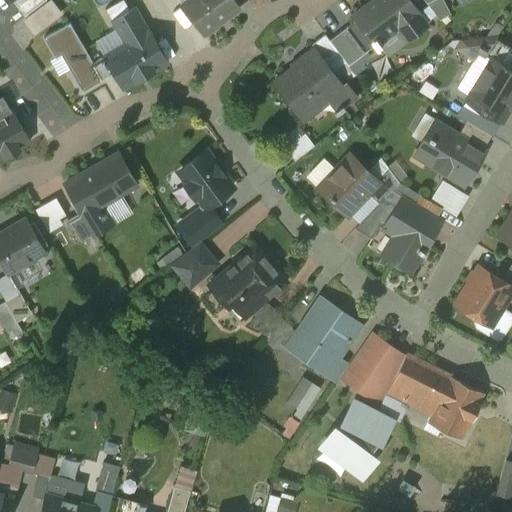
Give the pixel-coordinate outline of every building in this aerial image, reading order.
[(62,13),(51,0),(47,0),(22,20),(34,35),(62,13)] [(233,0),(189,0),(182,5),(204,35),(221,23),(220,22),(238,9),(239,9),(240,8),(233,0)] [(409,0),(374,0),(353,16),(357,20),(330,40),(346,61),(349,65),(375,45),(379,51),(383,48),(379,43),(398,29),(407,41),(427,25),(419,13),(409,0)] [(136,7),(112,21),(125,44),(149,30),(136,7)] [(104,80),(71,22),(44,37),(56,57),(50,61),(59,77),(65,73),(68,79),(73,76),(82,93),(104,80)] [(104,56),(123,88),(168,62),(150,30),(149,30),(125,44),(115,50),(104,56)] [(330,40),(325,35),(312,45),(315,48),(333,71),(346,61),(330,40)] [(107,36),(96,42),(104,56),(115,50),(107,36)] [(511,44),(498,36),(485,56),(491,59),(492,58),(511,70),(511,44)] [(315,48),(300,59),(302,61),(275,81),(305,121),(306,120),(304,117),(332,95),(341,106),(335,111),(338,114),(345,108),(345,107),(358,97),(346,82),(342,84),(333,71),(315,48)] [(511,70),(492,58),(491,59),(466,100),(502,121),(511,104),(511,70)] [(0,158),(30,141),(12,110),(0,117),(0,158)] [(492,135),(457,114),(456,115),(467,121),(458,136),(483,151),(492,135)] [(458,136),(436,122),(419,149),(432,156),(428,162),(464,184),(483,151),(458,136)] [(305,133),(286,148),(295,160),(314,146),(305,133)] [(207,151),(182,170),(190,181),(186,184),(196,197),(197,196),(205,207),(233,187),(207,151)] [(119,153),(65,184),(81,212),(84,215),(102,204),(137,184),(119,153)] [(351,154),(319,187),(348,215),(369,193),(380,181),(377,179),(351,154)] [(377,179),(380,181),(369,193),(379,203),(385,197),(399,182),(388,167),(377,179)] [(444,177),(432,197),(459,213),(471,192),(444,177)] [(379,203),(356,228),(372,238),(380,225),(384,227),(397,205),(385,197),(379,203)] [(441,221),(402,197),(397,205),(384,227),(395,234),(383,254),(411,271),(422,253),(425,255),(426,252),(423,250),(432,236),(430,233),(435,226),(438,225),(441,221)] [(102,204),(84,215),(95,234),(113,223),(102,204)] [(511,211),(498,234),(511,242),(511,211)] [(84,215),(81,212),(69,219),(82,241),(95,234),(84,215)] [(26,220),(5,232),(4,231),(0,233),(0,260),(8,274),(45,252),(26,218),(25,219),(26,220)] [(201,244),(173,265),(191,286),(218,263),(201,244)] [(256,245),(209,284),(229,307),(244,294),(256,308),(264,301),(287,282),(256,245)] [(511,264),(502,280),(511,286),(511,292),(511,264)] [(511,286),(502,280),(479,266),(456,303),(479,318),(492,325),(503,308),(511,292),(511,286)] [(20,293),(6,301),(18,322),(32,313),(20,293)] [(320,295),(285,346),(335,381),(348,363),(340,357),(363,324),(320,295)] [(6,301),(0,304),(0,323),(10,340),(23,332),(18,322),(6,301)] [(256,308),(252,311),(257,317),(269,304),(264,301),(256,308)] [(257,317),(252,321),(268,336),(284,320),(279,315),(279,314),(270,303),(257,317)] [(511,313),(503,308),(492,325),(479,318),(475,323),(476,328),(497,340),(502,339),(511,322),(511,313)] [(284,320),(268,336),(277,345),(293,328),(284,320)] [(406,355),(374,333),(342,379),(381,406),(406,355)] [(381,406),(379,409),(399,419),(408,403),(413,392),(412,391),(425,364),(406,355),(381,406)] [(451,376),(425,364),(412,391),(413,392),(437,403),(451,376)] [(285,405),(302,416),(321,385),(304,375),(285,405)] [(484,393),(451,376),(437,403),(434,411),(435,412),(446,417),(467,428),(484,393)] [(437,403),(413,392),(408,403),(433,415),(435,412),(434,411),(433,411),(437,403)] [(391,420),(354,400),(343,421),(345,422),(339,430),(336,427),(323,444),(363,474),(376,457),(370,452),(379,439),(381,440),(391,420)] [(467,428),(446,417),(441,427),(462,437),(467,428)] [(38,451),(14,445),(9,465),(32,471),(38,451)] [(511,461),(506,460),(500,483),(511,486),(511,461)] [(120,466),(104,461),(96,491),(112,495),(120,466)] [(51,477),(39,474),(34,495),(45,498),(47,492),(51,477)] [(176,485),(169,510),(175,511),(185,511),(191,490),(176,485)] [(0,511),(8,511),(13,494),(0,490),(0,511)] [(91,511),(93,505),(47,492),(45,498),(41,511),(91,511)] [(297,511),(298,494),(270,494),(269,511),(297,511)]
